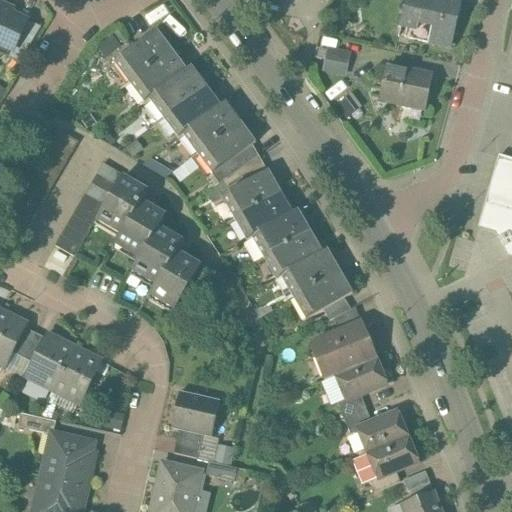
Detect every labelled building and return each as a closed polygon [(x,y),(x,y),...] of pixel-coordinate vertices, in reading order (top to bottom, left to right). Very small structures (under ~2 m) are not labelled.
[(462,1),(457,0),(407,0),(402,25),(417,28),(419,19),(434,23),(430,43),(452,47),(462,1)] [(14,11),(0,5),(0,45),(11,51),(14,51),(27,22),(26,21),(12,15),(14,11)] [(26,21),(27,22),(14,51),(11,51),(8,58),(20,64),(41,28),(26,21)] [(157,32),(118,61),(133,81),(172,52),(157,32)] [(348,54),(330,50),(325,72),(343,76),(348,54)] [(172,52),(133,81),(148,101),(153,97),(186,72),(172,52)] [(432,76),(386,67),(379,102),(425,111),(432,76)] [(186,72),(153,97),(167,116),(206,88),(191,68),(186,72)] [(206,88),(167,116),(182,136),(187,133),(221,107),(206,88)] [(338,96),(329,103),(339,117),(348,110),(338,96)] [(221,107),(187,133),(201,152),(240,123),(225,104),(221,107)] [(90,116),(82,121),(87,129),(95,124),(90,116)] [(240,123),(201,152),(217,172),(227,165),(252,146),(255,144),(240,123)] [(78,143),(59,131),(53,141),(72,153),(78,143)] [(53,141),(47,151),(66,163),(72,153),(53,141)] [(252,146),(227,165),(234,174),(234,175),(258,158),(252,146)] [(47,151),(46,152),(41,162),(60,174),(66,163),(47,151)] [(511,160),(499,157),(479,225),(497,230),(510,253),(511,254),(511,160)] [(258,158),(234,175),(234,174),(215,188),(221,198),(267,172),(258,158)] [(41,162),(40,162),(34,172),(54,184),(60,174),(41,162)] [(122,176),(103,164),(97,175),(116,186),(120,180),(122,176)] [(34,172),(28,182),(48,194),(54,184),(34,172)] [(267,172),(221,198),(234,220),(280,194),(268,172),(267,172)] [(116,186),(97,175),(91,185),(110,196),(116,186)] [(146,196),(120,180),(110,196),(99,217),(98,217),(98,218),(121,232),(115,243),(140,257),(141,257),(156,231),(157,232),(164,220),(140,206),(146,196)] [(28,182),(28,183),(22,193),(42,205),(48,194),(28,182)] [(110,196),(91,185),(85,195),(104,207),(110,196)] [(22,193),(16,203),(36,215),(42,205),(22,193)] [(280,194),(234,220),(246,242),(251,239),(293,215),(292,214),(280,194)] [(104,207),(85,195),(79,205),(99,217),(104,207)] [(16,203),(10,213),(30,225),(36,215),(16,203)] [(98,217),(78,206),(72,216),(92,228),(98,218),(98,217)] [(293,215),(251,239),(263,260),(310,233),(301,217),(297,211),(292,214),(293,215)] [(10,213),(10,214),(4,224),(24,235),(30,225),(10,213)] [(92,228),(72,216),(67,226),(86,238),(92,228)] [(86,238),(67,226),(61,236),(80,248),(86,238)] [(199,270),(175,256),(181,246),(157,232),(156,231),(141,257),(140,257),(133,269),(157,283),(151,293),(176,308),(199,270)] [(310,233),(263,260),(276,282),(281,279),(281,278),(323,254),(322,253),(310,233)] [(80,248),(61,236),(55,247),(74,258),(80,248)] [(323,254),(281,278),(281,279),(293,299),(340,272),(327,251),(322,253),(323,254)] [(340,272),(293,299),(306,321),(324,311),(344,299),(353,294),(340,272)] [(344,299),(324,311),(330,322),(334,320),(351,311),(344,299)] [(351,311),(334,320),(339,333),(361,324),(355,309),(351,311)] [(11,319),(0,313),(0,312),(0,362),(4,364),(3,367),(4,368),(12,354),(24,329),(26,325),(11,318),(11,319)] [(339,333),(315,343),(311,349),(324,382),(336,378),(376,361),(361,324),(339,333)] [(22,359),(35,334),(24,329),(12,354),(22,359)] [(35,334),(22,359),(33,364),(45,339),(35,334)] [(62,343),(47,336),(45,339),(33,364),(26,378),(28,379),(29,377),(53,389),(52,391),(53,392),(74,349),(73,348),(72,350),(61,344),(62,343)] [(86,356),(75,351),(75,350),(74,349),(53,392),(54,392),(55,390),(79,401),(77,404),(79,405),(101,362),(86,355),(86,356)] [(4,368),(15,373),(22,359),(12,354),(4,368)] [(33,364),(22,359),(15,373),(26,378),(33,364)] [(376,361),(336,378),(345,401),(345,402),(360,396),(386,385),(376,361)] [(219,403),(179,393),(171,429),(179,431),(203,437),(211,439),(219,403)] [(360,396),(345,402),(345,401),(338,404),(344,419),(366,410),(360,396)] [(366,410),(344,419),(350,435),(358,432),(357,431),(372,425),(366,410)] [(56,423),(21,415),(18,428),(53,436),(56,423)] [(372,425),(357,431),(358,432),(367,455),(408,439),(398,415),(372,425)] [(203,437),(179,431),(174,455),(197,460),(203,437)] [(94,444),(61,436),(56,456),(53,458),(46,457),(41,477),(88,488),(90,477),(87,476),(89,468),(92,469),(95,454),(92,453),(94,444)] [(408,439),(367,455),(376,479),(377,480),(395,472),(418,463),(408,439)] [(237,470),(208,463),(205,476),(234,483),(237,470)] [(190,511),(199,474),(163,465),(151,511),(190,511)] [(246,471),(237,470),(234,483),(243,485),(246,471)] [(395,472),(377,480),(376,479),(369,482),(374,494),(400,483),(395,472)] [(425,473),(404,482),(408,492),(429,484),(425,473)] [(88,488),(41,477),(36,498),(46,501),(43,511),(82,511),(83,507),(80,507),(82,499),(85,499),(88,488)] [(440,511),(433,493),(401,506),(403,511),(440,511)]
